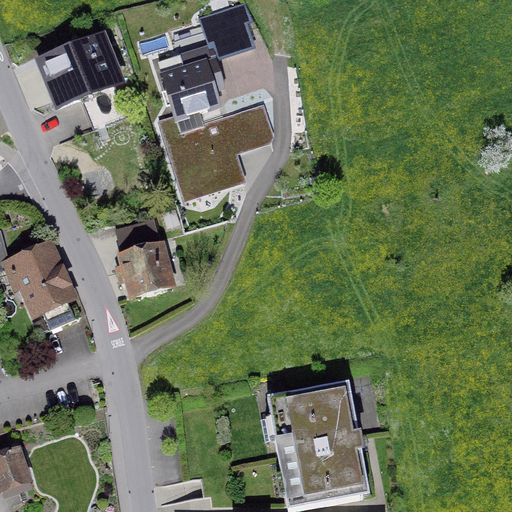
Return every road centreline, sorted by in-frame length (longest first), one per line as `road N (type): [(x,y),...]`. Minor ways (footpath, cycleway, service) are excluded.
road 1 (residential): [(142,511),(118,358),(89,267),(0,66)]
road 2 (unknown): [(118,358),(0,391)]
